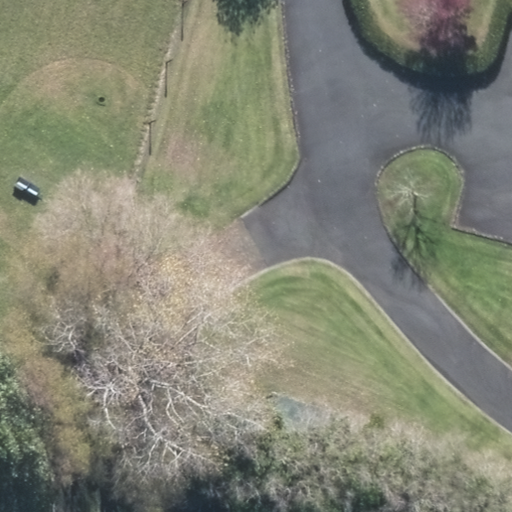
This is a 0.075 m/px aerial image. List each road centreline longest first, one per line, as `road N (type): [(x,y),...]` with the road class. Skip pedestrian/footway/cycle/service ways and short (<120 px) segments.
road 1 (track): [(302,0),(299,40),(340,239),(425,381),(511,440)]
road 2 (track): [(318,134),(436,127),(511,141)]
